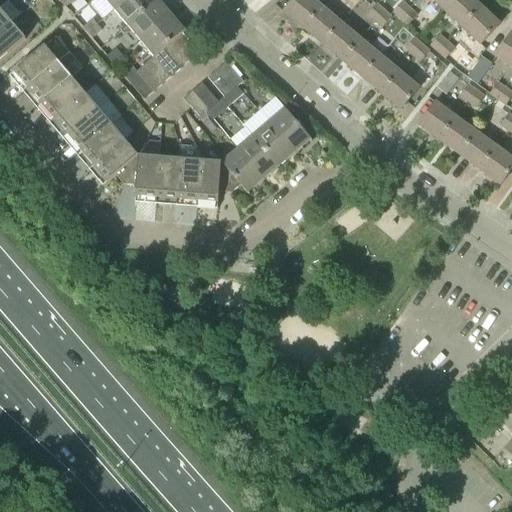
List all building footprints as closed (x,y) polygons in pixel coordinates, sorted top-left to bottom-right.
[(64,0),(61,3),(66,8),(75,0),(64,0)] [(105,0),(114,10),(125,0),(105,0)] [(127,26),(157,0),(156,0),(125,0),(114,10),(127,26)] [(140,41),(170,16),(157,0),(127,26),(140,41)] [(304,29),(321,8),(311,0),(293,0),(284,12),(304,29)] [(433,0),(443,9),(451,0),(433,0)] [(472,0),(451,0),(443,9),(461,26),(479,7),(472,0)] [(323,45),(341,24),(344,19),(342,18),(346,13),(331,1),(327,5),(325,3),(321,8),(304,29),(323,45)] [(392,14),(399,21),(410,8),(403,2),(392,14)] [(367,16),(374,23),(385,11),(378,4),(367,16)] [(479,7),(461,26),(480,45),(498,25),(479,7)] [(0,8),(0,34),(13,24),(0,8)] [(410,8),(399,21),(407,27),(418,15),(410,8)] [(385,11),(374,23),(382,29),(392,17),(385,11)] [(162,51),(171,43),(179,36),(183,32),(170,16),(140,41),(154,58),(162,51)] [(83,28),(87,33),(97,25),(93,20),(83,28)] [(13,24),(0,34),(0,61),(26,40),(13,24)] [(342,61),(360,40),(341,24),(323,45),(342,61)] [(97,25),(87,33),(92,39),(101,31),(97,25)] [(430,47),(437,54),(448,42),(440,35),(430,47)] [(495,58),(511,68),(511,36),(510,35),(495,58)] [(171,43),(188,64),(197,56),(179,36),(171,43)] [(16,74),(29,89),(69,54),(56,39),(16,74)] [(413,56),(423,45),(415,39),(405,50),(413,56)] [(362,77),(379,56),(360,40),(342,61),(362,77)] [(448,42),(437,54),(445,61),(456,49),(448,42)] [(162,51),(179,71),(188,64),(171,43),(162,51)] [(430,52),(423,45),(413,56),(420,63),(430,52)] [(153,58),(170,79),(179,71),(162,51),(154,58),(153,58)] [(69,54),(29,89),(42,104),(61,89),(73,79),(83,70),(69,54)] [(381,93),(398,72),(379,56),(362,77),(381,93)] [(144,66),(161,86),(170,79),(153,58),(144,66)] [(477,85),(491,65),(482,58),(468,78),(477,85)] [(226,63),(218,71),(235,90),(243,83),(226,63)] [(135,73),(152,93),(161,86),(144,66),(135,73)] [(152,93),(135,73),(131,69),(122,77),(143,101),(152,93)] [(235,90),(218,71),(209,78),(226,98),(235,90)] [(419,89),(398,72),(381,93),(401,110),(419,89)] [(447,96),(459,80),(449,73),(437,89),(447,96)] [(61,89),(42,104),(55,120),(85,94),(73,79),(61,89)] [(489,95),(498,101),(506,89),(498,83),(489,95)] [(202,84),(193,92),(210,111),(219,104),(202,84)] [(460,97),(468,103),(477,91),(469,85),(460,97)] [(226,98),(223,101),(229,108),(243,95),(237,88),(235,90),(226,98)] [(511,92),(506,89),(498,101),(506,106),(511,97),(511,92)] [(477,91),(468,103),(476,109),(485,96),(477,91)] [(210,111),(193,92),(183,101),(200,120),(210,111)] [(85,94),(55,120),(68,136),(99,109),(85,94)] [(419,125),(439,140),(455,119),(434,103),(419,125)] [(99,109),(68,136),(82,152),(104,133),(112,126),(99,109)] [(270,124),(296,153),(310,141),(285,111),(270,124)] [(508,132),(511,125),(511,115),(509,114),(500,126),(508,132)] [(211,119),(205,124),(213,134),(219,129),(211,119)] [(455,119),(439,140),(459,155),(476,133),(455,119)] [(254,137),(280,167),(296,153),(270,124),(254,137)] [(104,133),(82,152),(95,167),(126,141),(112,126),(104,133)] [(476,133),(459,155),(479,170),(496,148),(476,133)] [(280,167),(254,137),(240,150),(266,180),(280,167)] [(126,141),(95,167),(108,183),(117,176),(125,185),(139,157),(126,141)] [(180,162),(177,201),(197,202),(201,163),(202,156),(198,148),(179,147),(181,153),(180,162)] [(511,159),(496,148),(479,170),(501,186),(511,169),(511,159)] [(266,180),(240,150),(223,165),(221,165),(231,194),(232,194),(241,186),(249,195),(266,180)] [(139,157),(125,185),(126,186),(138,186),(137,197),(157,199),(159,160),(140,159),(139,157)] [(159,160),(157,199),(177,201),(180,162),(159,160)] [(201,163),(197,202),(218,204),(219,192),(231,194),(221,165),(201,163)]
